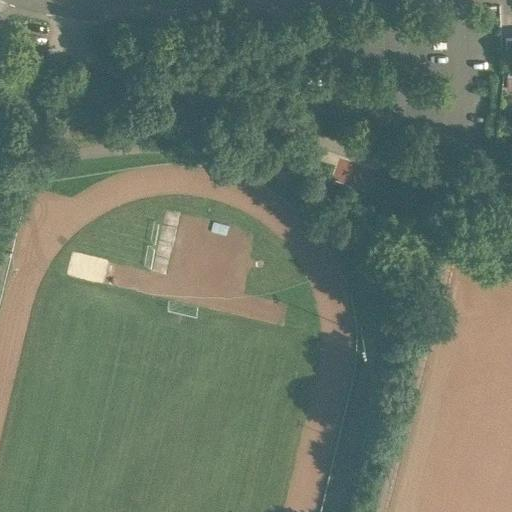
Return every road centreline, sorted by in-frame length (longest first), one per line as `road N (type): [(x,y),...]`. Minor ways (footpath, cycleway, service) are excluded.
road 1 (track): [(511,205),(139,76),(66,41),(62,12)]
road 2 (residential): [(317,0),(131,12),(62,12),(37,0)]
